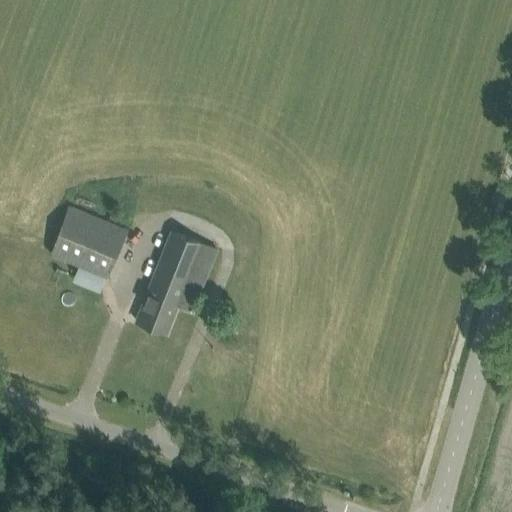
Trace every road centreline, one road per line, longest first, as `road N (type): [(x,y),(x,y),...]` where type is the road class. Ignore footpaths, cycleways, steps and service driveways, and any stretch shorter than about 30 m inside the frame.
road 1 (unclassified): [(350,511),(0,392)]
road 2 (tertiary): [(437,511),(511,255)]
